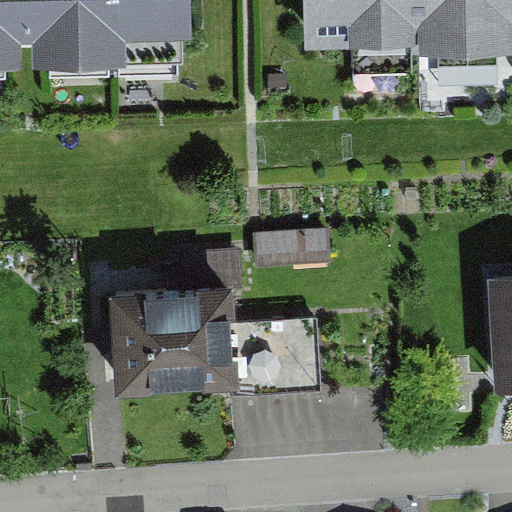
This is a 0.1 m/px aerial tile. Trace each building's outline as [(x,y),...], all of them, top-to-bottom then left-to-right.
[(181,0),(0,0),(0,69),(113,69),(113,40),(182,40),(181,0)] [(511,0),(289,0),(290,22),(356,22),(356,47),(511,45),(511,0)] [(332,226),(259,230),(261,262),(333,258),(332,226)] [(235,271),(111,279),(117,381),(231,374),(241,373),(238,317),(235,271)] [(511,275),(496,276),(502,381),(511,380),(511,275)] [(238,317),(241,373),(231,374),(232,391),(323,385),(318,312),(238,317)]
